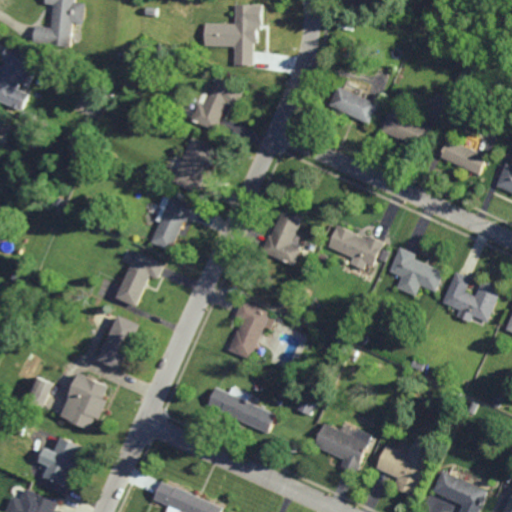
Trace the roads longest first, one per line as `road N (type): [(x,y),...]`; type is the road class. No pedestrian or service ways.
road 1 (residential): [(314,0),(307,64),(105,511)]
road 2 (residential): [(511,238),(278,132)]
road 3 (residential): [(345,511),(147,421)]
